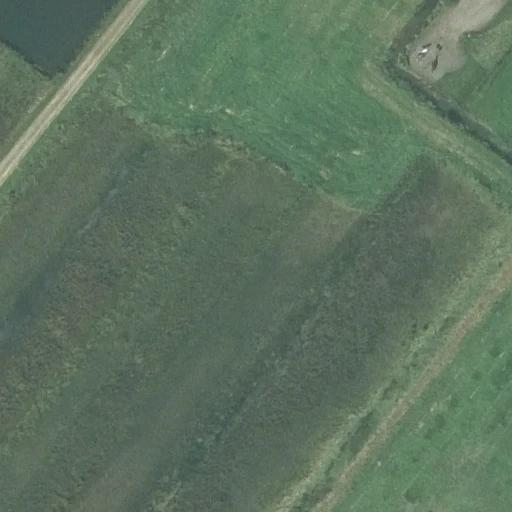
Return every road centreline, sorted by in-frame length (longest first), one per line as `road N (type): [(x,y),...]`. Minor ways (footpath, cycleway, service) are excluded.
road 1 (track): [(318,511),(511,266)]
road 2 (track): [(0,169),(136,0)]
